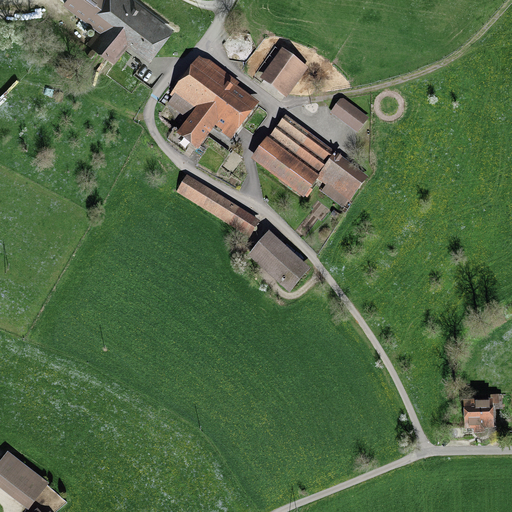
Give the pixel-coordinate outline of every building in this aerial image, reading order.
[(68,0),(65,4),(99,29),(92,38),(98,43),(94,47),(88,56),(91,58),(98,50),(110,59),(127,37),(149,54),(165,32),(129,4),(131,0),(68,0)] [(281,88),(279,90),(286,95),(305,69),(284,53),(266,77),(281,88)] [(62,58),(57,70),(71,76),(76,64),(62,58)] [(169,104),(191,121),(180,135),(197,148),(194,152),(198,156),(199,154),(218,168),(228,154),(205,137),(216,122),(231,133),(252,105),(233,91),(238,84),(209,62),(208,62),(206,61),(205,61),(203,61),(202,62),(201,62),(200,63),(198,64),(169,104)] [(366,118),(343,101),(334,112),(357,130),(366,118)] [(255,159),(303,195),(304,195),(307,197),(312,191),(308,188),(317,177),(348,200),(349,201),(369,173),(363,168),(359,173),(334,154),(286,118),(255,159)] [(180,192),(249,235),(257,222),(189,179),(180,192)] [(269,237),(252,255),(290,289),(306,270),(269,237)] [(467,405),(469,427),(496,425),(495,404),(499,403),(499,395),(489,395),(489,403),(467,405)] [(9,456),(0,468),(0,480),(30,503),(45,483),(9,456)]
